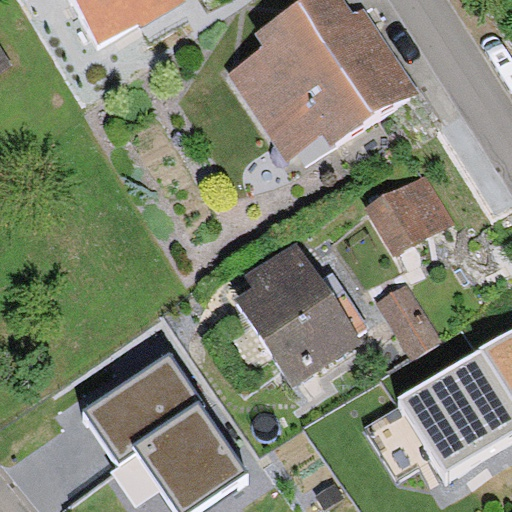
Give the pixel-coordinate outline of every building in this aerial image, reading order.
[(187,6),(184,0),(73,0),(100,46),(139,24),(144,31),(187,6)] [(356,20),(342,0),(316,0),(257,40),(265,52),(228,76),(286,164),(324,139),(332,150),(419,92),(366,13),(356,20)] [(0,47),(0,73),(12,65),(0,47)] [(428,176),(366,211),(395,262),(457,227),(428,176)] [(298,243),(247,275),(257,291),(240,302),(294,388),(362,346),(356,338),(367,331),(331,273),(321,280),(298,243)] [(410,287),(380,305),(414,361),(444,343),(410,287)] [(511,344),(402,412),(446,482),(511,439),(511,344)] [(189,511),(243,476),(169,365),(144,382),(91,417),(120,462),(140,449),(182,511),(189,511)]
